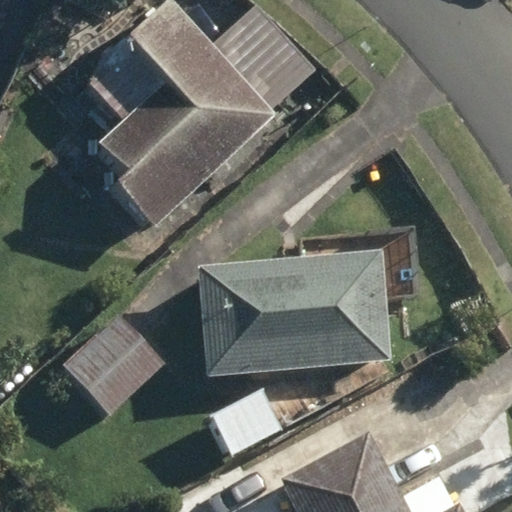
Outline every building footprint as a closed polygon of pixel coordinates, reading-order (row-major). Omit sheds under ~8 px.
[(118,189),(157,232),(277,123),(272,117),(313,78),(254,13),(210,53),(171,9),(102,72),(109,79),(93,94),(125,128),(96,156),(123,184),(118,189)] [(199,276),(210,381),(391,365),(382,260),(199,276)] [(65,373),(113,422),(167,370),(120,320),(65,373)] [(0,367),(0,385),(7,393),(30,372),(14,355),(0,367)] [(340,415),(263,456),(293,511),(459,511),(460,511),(459,511),(407,511),(369,441),(357,447),(340,415)]
